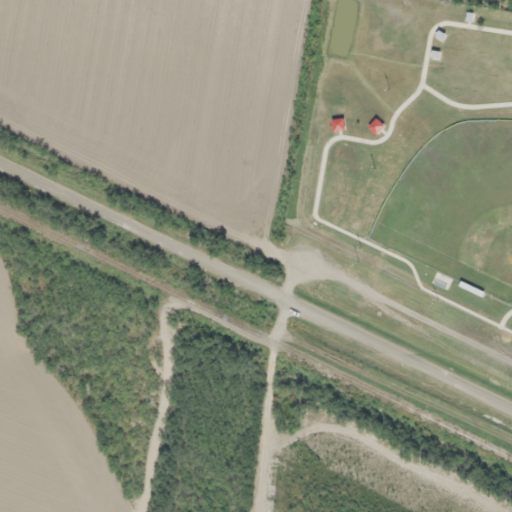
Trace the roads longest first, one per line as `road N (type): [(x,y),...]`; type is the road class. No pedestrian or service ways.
road 1 (tertiary): [(511,405),(0,151)]
road 2 (track): [(291,292),(275,340),(255,511)]
